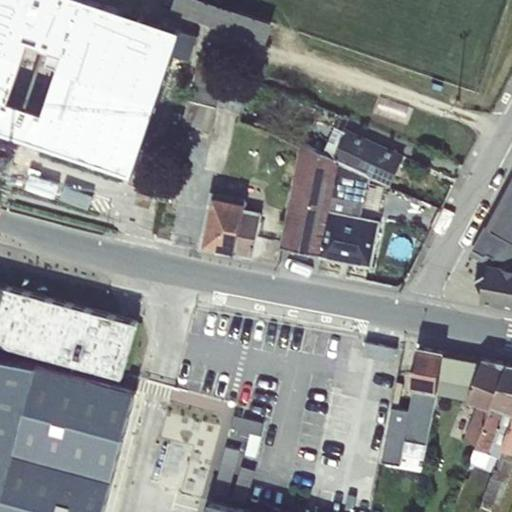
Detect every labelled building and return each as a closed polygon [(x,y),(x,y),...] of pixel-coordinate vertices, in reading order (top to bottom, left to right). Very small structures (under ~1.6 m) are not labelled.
[(218,0),(176,0),(175,7),(269,39),(276,19),(218,0)] [(192,83),(189,124),(219,126),(222,85),(192,83)] [(333,151),(299,139),(282,246),(370,264),(380,213),(361,210),(370,175),(388,183),(406,152),(345,122),(333,151)] [(481,302),(511,307),(511,167),(468,248),(488,259),(481,302)] [(214,191),(205,244),(256,255),(262,209),(247,205),(248,197),(214,191)] [(0,511),(100,511),(137,380),(124,363),(140,317),(0,278),(0,511)] [(446,343),(417,338),(402,411),(433,417),(446,343)] [(511,355),(483,350),(464,395),(480,401),(464,440),(506,443),(511,444),(511,355)] [(173,400),(236,419),(241,402),(178,383),(173,400)] [(264,417),(240,411),(234,437),(258,442),(264,417)] [(250,498),(263,452),(229,442),(216,489),(250,498)] [(271,511),(202,493),(197,511),(271,511)]
